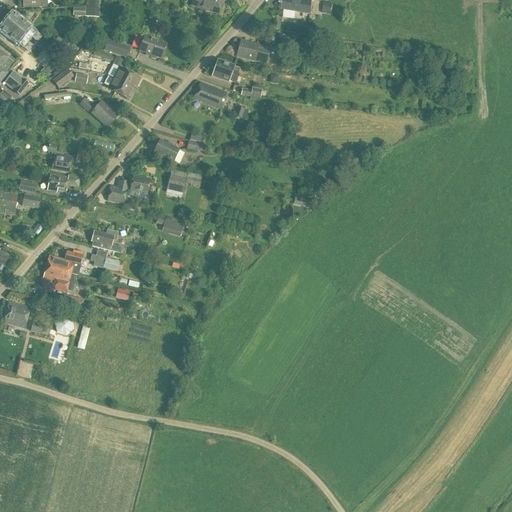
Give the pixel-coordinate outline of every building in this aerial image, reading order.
[(22,0),(24,8),(42,6),(41,0),(22,0)] [(193,0),(191,6),(218,15),(222,0),(193,0)] [(282,0),(281,9),(310,14),(312,0),(282,0)] [(322,13),(330,14),(332,4),(324,2),(322,13)] [(85,9),(85,8),(73,9),(72,16),(84,17),(85,9)] [(0,30),(17,44),(31,28),(14,14),(0,30)] [(278,43),(288,45),(293,47),(295,38),(290,37),(280,35),(278,43)] [(139,52),(161,59),(166,45),(145,37),(139,52)] [(129,47),(110,40),(107,51),(126,57),(129,47)] [(270,48),(240,41),(236,57),(266,65),(270,48)] [(93,55),(113,61),(114,58),(95,51),(93,55)] [(0,52),(0,83),(13,67),(10,66),(13,63),(0,52)] [(112,64),(120,68),(124,60),(116,56),(112,64)] [(213,76),(228,82),(228,81),(236,84),(239,75),(232,72),(234,67),(218,61),(213,76)] [(50,71),(45,66),(40,71),(45,76),(50,71)] [(114,78),(135,90),(141,79),(120,68),(114,78)] [(53,81),(58,88),(73,77),(68,70),(53,81)] [(4,84),(19,96),(28,84),(23,80),(21,82),(12,74),(4,84)] [(86,84),(88,77),(77,75),(76,82),(86,84)] [(135,90),(114,78),(113,78),(108,75),(104,84),(109,87),(108,89),(130,100),(135,90)] [(45,80),(36,84),(39,89),(48,85),(45,80)] [(193,99),(220,110),(226,94),(200,83),(193,99)] [(241,96),(260,99),(262,90),(252,89),(251,90),(242,89),(241,96)] [(79,105),(87,112),(93,106),(85,99),(79,105)] [(92,114),(101,122),(104,120),(110,125),(118,116),(102,102),(92,114)] [(27,117),(37,119),(40,109),(29,107),(27,117)] [(235,117),(240,119),(243,109),(238,107),(235,117)] [(153,153),(173,163),(180,150),(160,140),(153,153)] [(17,142),(16,149),(33,150),(34,143),(17,142)] [(187,149),(205,152),(206,145),(188,142),(187,149)] [(76,160),(87,162),(88,153),(78,151),(76,160)] [(51,169),(68,173),(71,157),(55,154),(51,169)] [(181,177),(170,175),(167,187),(184,191),(187,179),(202,183),(203,178),(182,173),(181,177)] [(48,190),(56,192),(56,191),(65,192),(67,185),(77,187),(79,179),(69,177),(68,179),(51,175),(48,190)] [(132,191),(128,191),(128,194),(151,194),(151,179),(132,179),(132,191)] [(107,201),(124,204),(128,184),(119,182),(117,188),(110,187),(107,201)] [(19,191),(34,194),(36,186),(20,183),(19,191)] [(0,210),(15,214),(18,195),(0,191),(0,210)] [(22,206),(38,209),(40,198),(24,195),(22,206)] [(296,196),(294,204),(307,206),(308,198),(296,196)] [(177,224),(166,221),(163,230),(175,233),(177,224)] [(92,242),(94,243),(93,246),(120,253),(121,249),(111,246),(114,237),(94,232),(92,242)] [(48,256),(46,267),(60,270),(59,272),(70,275),(78,277),(81,264),(83,253),(73,250),(72,253),(66,252),(64,260),(48,256)] [(106,260),(104,268),(117,271),(119,263),(106,260)] [(60,270),(46,267),(43,279),(50,281),(50,283),(54,284),(53,289),(66,292),(68,285),(70,275),(59,272),(60,270)] [(127,301),(129,292),(118,289),(115,298),(127,301)] [(3,324),(25,329),(30,309),(8,303),(3,324)] [(84,318),(79,312),(73,317),(78,322),(84,318)] [(30,332),(41,334),(43,325),(32,323),(30,332)]
